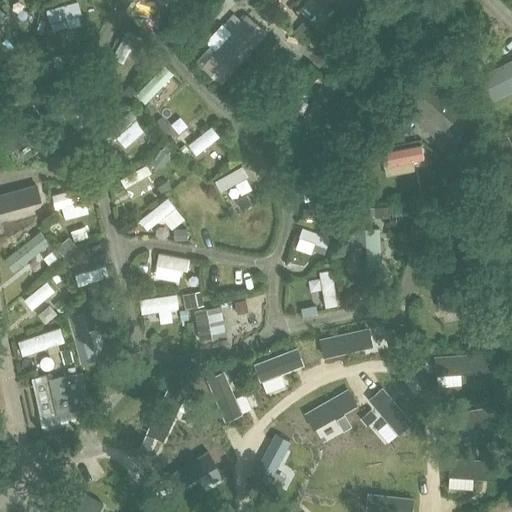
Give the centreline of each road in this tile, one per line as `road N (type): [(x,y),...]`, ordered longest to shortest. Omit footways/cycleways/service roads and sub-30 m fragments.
road 1 (unknown): [(0,197),(86,152),(106,80),(146,5)]
road 2 (unknown): [(236,118),(288,215),(271,264)]
road 3 (unknown): [(236,118),(346,0)]
road 4 (unknown): [(0,333),(27,480)]
road 5 (unknown): [(236,118),(181,68),(146,5)]
